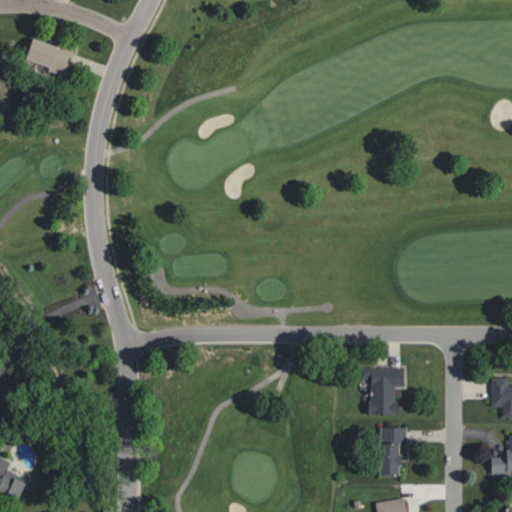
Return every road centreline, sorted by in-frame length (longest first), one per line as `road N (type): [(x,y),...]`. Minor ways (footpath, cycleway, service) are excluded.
road 1 (residential): [(128,511),(127,351),(98,248),(94,180),(109,90),(150,0)]
road 2 (residential): [(125,344),(232,333),(511,334)]
road 3 (residential): [(454,334),(454,511)]
road 4 (residential): [(131,36),(83,14),(0,4)]
